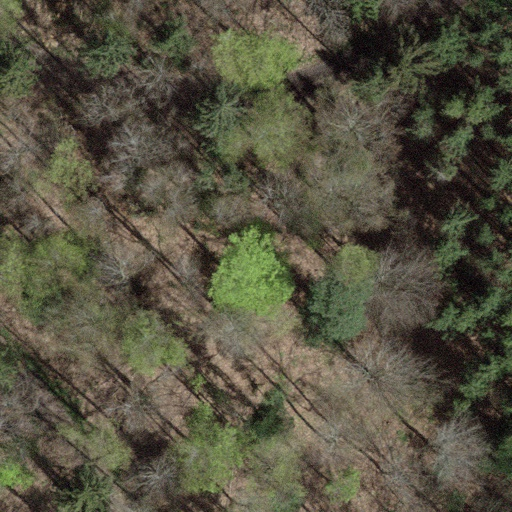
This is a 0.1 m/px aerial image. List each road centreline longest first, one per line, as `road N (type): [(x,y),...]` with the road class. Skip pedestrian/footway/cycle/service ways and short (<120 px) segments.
road 1 (track): [(0,63),(102,88),(274,101),(347,77),(410,40),(453,0)]
road 2 (track): [(91,511),(0,362)]
